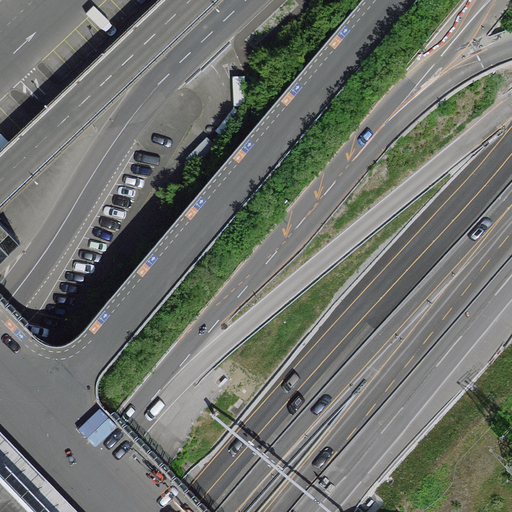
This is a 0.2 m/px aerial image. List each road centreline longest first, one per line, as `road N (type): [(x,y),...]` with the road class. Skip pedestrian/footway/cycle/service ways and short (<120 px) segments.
road 1 (motorway): [(511,106),(145,408)]
road 2 (motorway): [(511,150),(214,511)]
road 3 (secondary): [(0,309),(141,104),(247,0)]
road 4 (primary): [(373,136),(145,408)]
road 5 (motorway): [(289,511),(511,242)]
road 6 (tertiary): [(189,0),(0,177)]
road 7 (primary): [(487,0),(373,136)]
road 8 (primary): [(511,47),(457,73),(373,136)]
road 9 (primary): [(145,408),(58,511)]
